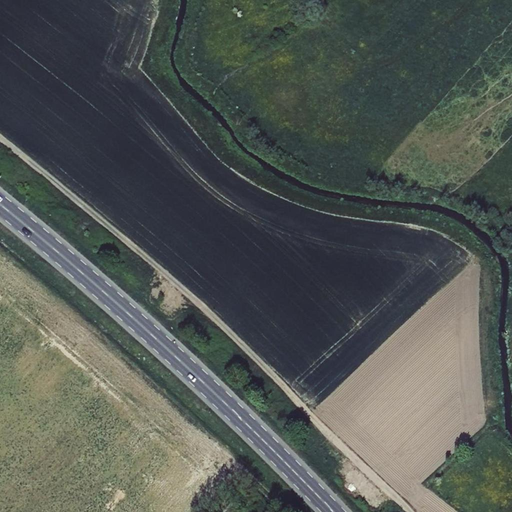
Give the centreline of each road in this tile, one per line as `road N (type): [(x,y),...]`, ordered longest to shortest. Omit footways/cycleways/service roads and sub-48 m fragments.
road 1 (track): [(0,141),(177,287),(403,511)]
road 2 (primary): [(333,511),(199,378),(0,204)]
